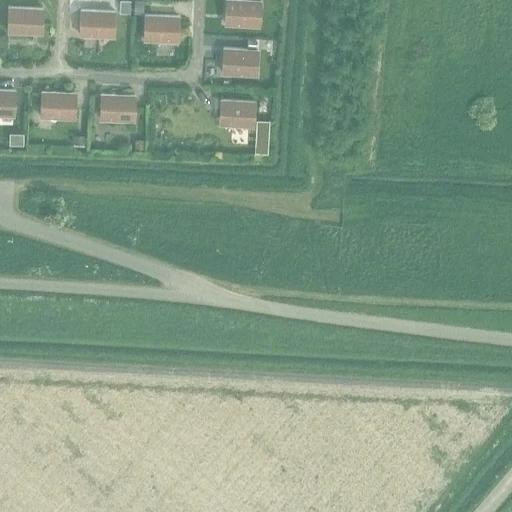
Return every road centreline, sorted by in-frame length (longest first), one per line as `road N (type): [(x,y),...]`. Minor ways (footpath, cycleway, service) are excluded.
road 1 (track): [(0,186),(370,207)]
road 2 (unclassified): [(511,343),(191,296)]
road 3 (unclassified): [(191,296),(155,269),(0,224)]
road 4 (unclassified): [(191,296),(0,282)]
